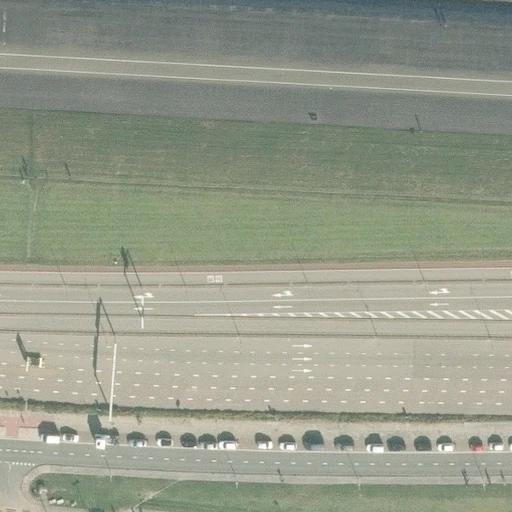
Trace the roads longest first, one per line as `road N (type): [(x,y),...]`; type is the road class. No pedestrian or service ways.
road 1 (primary): [(0,361),(511,377)]
road 2 (tertiary): [(0,448),(511,461)]
road 3 (unclassified): [(0,321),(511,329)]
road 4 (primary): [(511,295),(0,298)]
